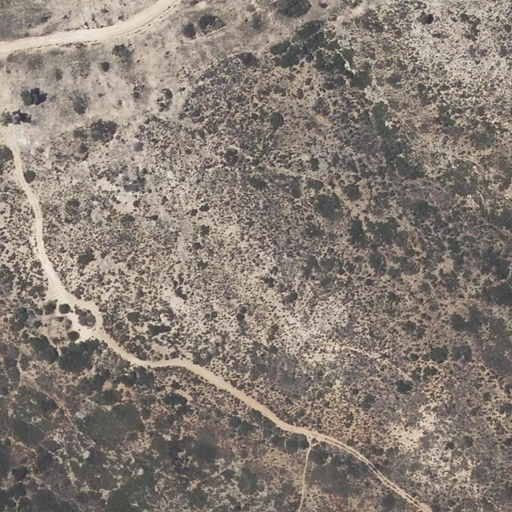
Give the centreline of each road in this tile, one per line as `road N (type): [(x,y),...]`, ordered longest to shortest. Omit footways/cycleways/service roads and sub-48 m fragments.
road 1 (track): [(2,49),(28,197),(43,219),(61,286),(98,319),(110,342),(141,360),(190,368),(267,416),(340,448),(429,511)]
road 2 (track): [(0,49),(99,46),(164,23),(190,0)]
